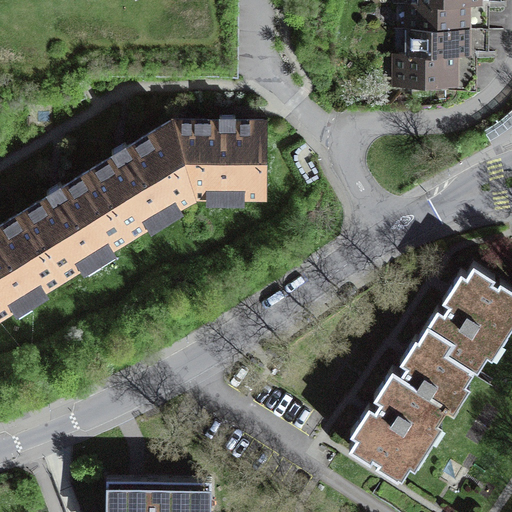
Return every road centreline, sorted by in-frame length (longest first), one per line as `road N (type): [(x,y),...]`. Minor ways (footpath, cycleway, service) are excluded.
road 1 (residential): [(0,449),(177,370),(389,235)]
road 2 (residential): [(389,235),(345,161),(346,140),(366,125),(445,127),(478,110),(511,69)]
